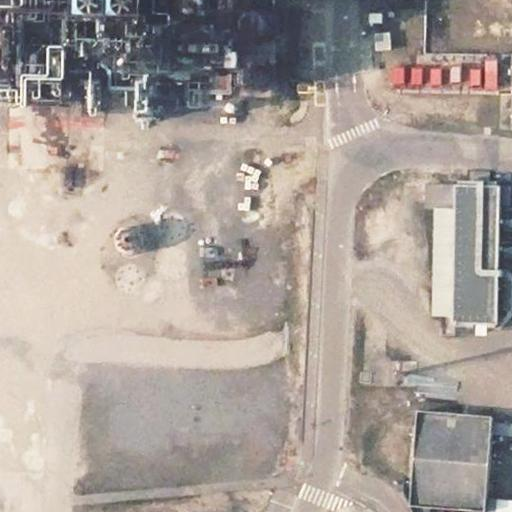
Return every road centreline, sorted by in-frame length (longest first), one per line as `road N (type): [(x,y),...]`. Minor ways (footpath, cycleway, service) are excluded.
road 1 (unclassified): [(511,151),(386,152),(348,163),(328,449),(311,511)]
road 2 (unknown): [(335,310),(366,296),(392,299),(491,366)]
